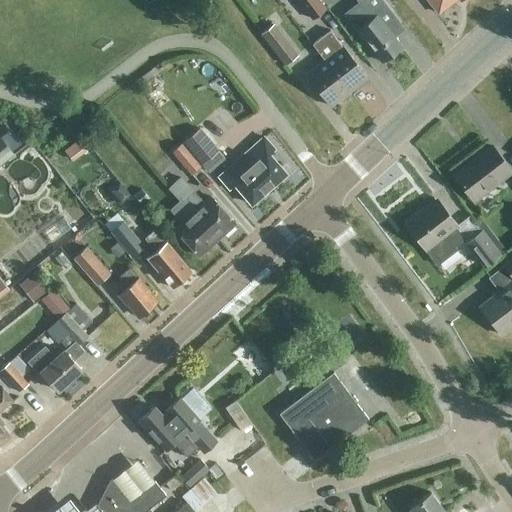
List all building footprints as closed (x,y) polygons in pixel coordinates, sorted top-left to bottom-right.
[(316,0),(293,0),(310,21),(324,10),(316,0)] [(356,0),(358,2),(344,14),(356,30),(381,62),(401,47),(394,37),(404,30),(381,0),(356,0)] [(427,0),(438,13),(454,0),(459,0),(461,2),(463,0),(427,0)] [(260,32),(284,63),(296,54),(272,23),(260,32)] [(342,46),(330,30),(311,44),(324,60),(348,92),(366,77),(342,46)] [(348,92),(324,60),(305,74),(329,106),(348,92)] [(163,94),(161,83),(153,79),(150,79),(146,74),(134,84),(139,90),(144,87),(143,96),(154,101),(163,94)] [(202,165),(218,151),(219,151),(199,127),(182,142),(202,165)] [(274,149),(263,137),(217,177),(228,190),(234,185),(251,205),(286,174),(268,154),(274,149)] [(0,164),(11,155),(0,141),(0,164)] [(85,152),(77,142),(76,141),(63,152),(71,163),(85,152)] [(181,143),(180,144),(171,152),(190,176),(201,166),(181,143)] [(491,146),(454,175),(473,200),(511,171),(491,146)] [(43,189),(57,202),(69,189),(55,176),(43,189)] [(133,195),(141,206),(149,199),(140,189),(133,195)] [(191,190),(180,200),(216,239),(235,222),(211,197),(204,204),(191,190)] [(453,224),(433,198),(404,220),(438,263),(456,250),(453,247),(464,239),(482,263),(496,252),(478,229),(477,230),(468,217),(455,226),(453,224)] [(216,239),(180,200),(170,210),(182,224),(175,230),(198,256),(216,239)] [(502,255),(507,251),(481,216),(475,220),(502,255)] [(123,220),(109,232),(130,258),(144,246),(123,220)] [(172,288),(191,272),(165,242),(146,258),(172,288)] [(107,274),(93,258),(84,248),(71,260),(94,286),(107,274)] [(497,292),(486,301),(479,306),(501,335),(511,326),(511,258),(487,278),(497,292)] [(45,261),(14,281),(23,295),(36,286),(39,291),(57,280),(45,261)] [(139,316),(156,302),(152,297),(153,296),(138,278),(137,278),(129,268),(120,276),(128,286),(117,295),(126,306),(128,304),(139,316)] [(50,311),(62,301),(52,289),(40,300),(50,311)] [(362,332),(372,325),(358,307),(348,314),(362,332)] [(44,345),(27,361),(38,374),(40,372),(57,390),(80,369),(73,360),(83,351),(77,345),(86,337),(65,313),(54,322),(66,336),(59,341),(66,349),(64,351),(64,350),(55,358),(44,345)] [(27,384),(7,362),(0,367),(0,373),(17,393),(27,384)] [(333,373),(279,413),(314,460),(368,419),(333,373)] [(0,441),(7,436),(0,426),(3,424),(0,419),(0,410),(12,401),(1,388),(0,388),(0,441)] [(244,393),(230,399),(242,427),(256,421),(244,393)] [(154,406),(137,421),(165,452),(175,443),(187,456),(197,448),(202,454),(217,441),(199,421),(200,420),(180,397),(163,412),(164,414),(163,415),(154,406)] [(137,459),(112,479),(109,481),(109,482),(96,507),(99,511),(143,511),(165,495),(137,459)] [(180,478),(188,487),(207,470),(198,461),(180,478)] [(223,474),(215,463),(208,467),(217,479),(223,474)] [(478,511),(498,511),(503,510),(485,475),(464,486),(478,511)] [(176,511),(193,511),(215,492),(203,478),(181,496),(187,503),(176,511)] [(444,511),(430,492),(409,508),(411,511),(444,511)] [(80,511),(70,500),(53,511),(99,511),(96,507),(94,506),(87,509),(83,511),(80,511)]
